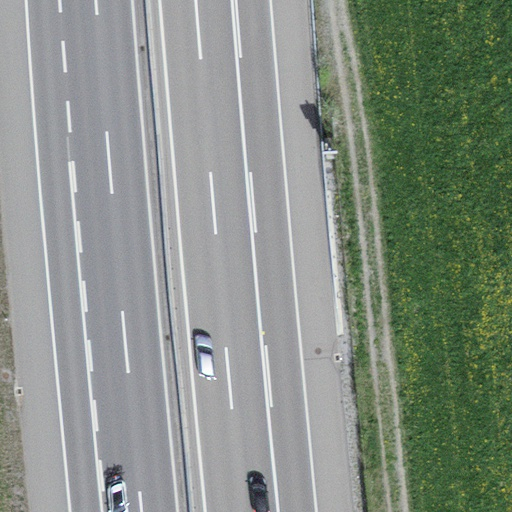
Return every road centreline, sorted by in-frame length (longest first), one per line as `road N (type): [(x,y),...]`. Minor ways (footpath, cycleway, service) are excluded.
road 1 (motorway): [(96,0),(141,511)]
road 2 (motorway): [(241,511),(196,0)]
